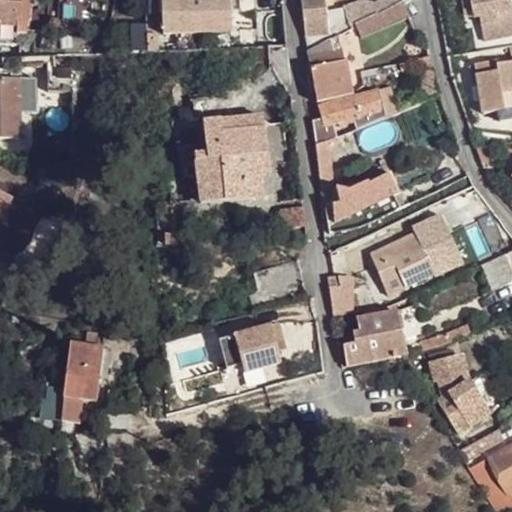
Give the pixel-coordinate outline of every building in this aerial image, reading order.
[(20,0),(0,0),(0,26),(19,27),(20,0)] [(20,0),(19,27),(32,27),(31,0),(20,0)] [(161,0),(163,35),(233,32),(231,0),(161,0)] [(300,0),(305,39),(306,56),(330,43),(329,39),(375,14),(377,17),(397,6),(401,4),(406,2),(405,0),(384,0),(372,7),(360,5),(344,10),(344,13),(325,16),(323,0),(300,0)] [(469,0),(473,22),(479,20),(483,45),(511,39),(511,19),(508,0),(469,0)] [(377,17),(355,29),(361,43),(409,21),(401,4),(397,6),(389,11),(377,17)] [(0,36),(32,37),(32,27),(19,27),(0,26),(0,36)] [(0,47),(31,49),(32,37),(0,36),(0,47)] [(310,75),(316,105),(332,102),(330,88),(345,83),(348,97),(352,97),(345,65),(344,65),(339,38),(330,43),(306,56),(311,73),(310,75)] [(495,60),(495,66),(511,64),(511,46),(493,49),(495,60)] [(399,69),(401,78),(417,74),(426,105),(439,100),(434,86),(435,86),(433,77),(433,76),(429,59),(422,62),(413,63),(413,66),(399,69)] [(474,63),(476,75),(496,73),(495,66),(495,60),(474,63)] [(511,64),(495,66),(496,73),(476,75),(481,115),(497,113),(498,122),(511,120),(511,64)] [(0,81),(0,141),(17,142),(17,82),(0,81)] [(348,97),(345,83),(330,88),(332,102),(348,97)] [(389,92),(378,95),(385,122),(396,117),(389,92)] [(352,123),(356,135),(380,123),(385,122),(378,95),(352,103),(357,121),(352,123)] [(334,107),(332,102),(316,105),(317,112),(334,107)] [(357,121),(352,103),(334,107),(317,112),(319,117),(321,126),(323,131),(333,128),(346,125),(352,123),(357,121)] [(183,113),(185,131),(246,124),(245,107),(183,113)] [(200,203),(264,197),(262,178),(260,154),(269,153),(266,123),(246,124),(185,131),(183,113),(163,115),(168,167),(196,164),(200,203)] [(311,118),(312,128),(321,126),(319,117),(311,118)] [(336,142),(333,128),(323,131),(321,126),(312,128),(315,152),(329,146),(336,142)] [(329,146),(315,152),(317,175),(320,193),(331,191),(329,175),(331,175),(329,146)] [(260,154),(262,178),(272,176),(269,153),(260,154)] [(507,166),(474,153),(480,168),(504,174),(507,166)] [(393,179),(389,181),(403,211),(407,208),(393,179)] [(378,221),(403,211),(389,181),(368,191),(374,219),(378,218),(378,221)] [(0,218),(3,219),(13,196),(0,190),(0,218)] [(368,191),(350,197),(337,196),(341,216),(344,231),(344,234),(359,230),(375,223),(374,219),(368,191)] [(324,209),(327,221),(341,216),(338,206),(324,209)] [(283,211),(270,234),(307,229),(304,208),(283,211)] [(344,231),(341,216),(327,221),(329,236),(344,231)] [(452,269),(435,230),(368,258),(379,285),(397,276),(403,291),(452,269)] [(511,253),(483,268),(495,293),(511,286),(511,283),(511,281),(511,280),(511,253)] [(403,291),(397,276),(379,285),(385,298),(403,291)] [(337,316),(356,314),(358,288),(340,281),(327,283),(331,316),(337,316)] [(344,370),(405,358),(395,315),(357,322),(356,314),(337,316),(339,328),(355,327),(357,335),(351,336),(353,347),(341,349),(344,370)] [(283,326),(275,328),(283,353),(290,352),(283,326)] [(421,342),(423,352),(446,345),(472,335),(469,326),(446,335),(421,342)] [(247,367),(249,376),(286,365),(283,353),(275,328),(223,343),(232,372),(247,367)] [(71,345),(62,397),(64,398),(80,400),(94,402),(103,350),(71,345)] [(464,358),(431,365),(436,383),(439,382),(440,388),(446,398),(443,400),(438,402),(460,437),(491,417),(470,384),(464,358)] [(80,400),(64,398),(60,420),(75,423),(80,400)] [(511,415),(507,410),(498,416),(499,417),(504,426),(511,422),(511,415)] [(132,411),(105,412),(105,426),(132,425),(132,411)] [(499,417),(489,422),(495,431),(504,426),(499,417)] [(458,454),(464,466),(476,460),(475,458),(504,444),(497,433),(458,454)] [(511,449),(487,462),(506,496),(511,492),(511,449)] [(487,462),(468,472),(492,511),(511,511),(511,492),(506,496),(487,462)]
